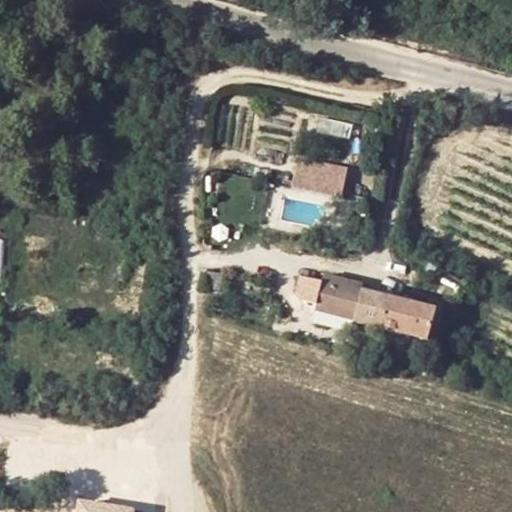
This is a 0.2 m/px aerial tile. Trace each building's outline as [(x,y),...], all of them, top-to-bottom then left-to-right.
[(337,173),(301,168),(297,197),(335,202),(337,173)] [(314,303),(319,279),(299,275),(295,299),(314,303)] [(359,313),(356,328),(429,345),(437,313),(365,296),(367,289),(328,280),(322,305),(359,313)] [(319,318),(356,328),(359,313),(322,305),(319,318)] [(132,511),(133,511),(79,503),(77,511),(132,511)]
